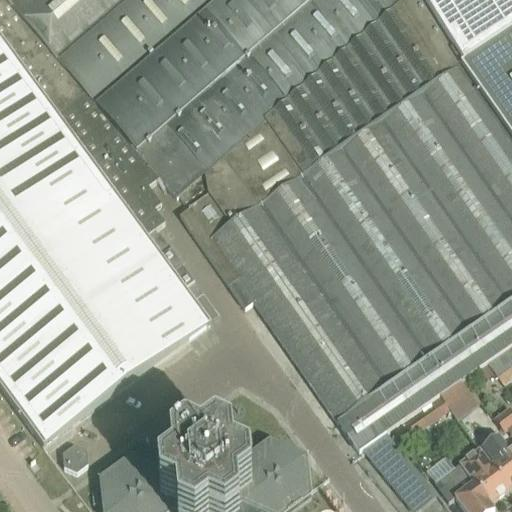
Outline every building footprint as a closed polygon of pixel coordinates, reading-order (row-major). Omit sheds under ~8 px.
[(511,0),(0,0),(0,391),(44,451),(189,345),(210,329),(209,327),(193,306),(202,300),(203,298),(183,271),(184,271),(159,236),(157,238),(155,234),(165,227),(155,213),(162,208),(149,191),(160,183),(176,202),(179,199),(184,207),(208,191),(209,197),(188,212),(189,214),(180,220),(229,289),(245,313),(245,314),(254,307),(337,428),(338,426),(359,457),(362,455),(386,437),(419,414),(440,400),(464,384),(474,377),(488,367),(511,350),(511,0)] [(511,350),(488,367),(495,377),(498,381),(511,370),(511,350)] [(488,367),(474,377),(483,387),(495,377),(488,367)] [(479,404),(464,384),(440,400),(455,420),(479,404)] [(426,432),(441,421),(433,409),(418,420),(426,432)] [(511,419),(508,414),(494,424),(503,436),(507,433),(511,440),(511,419)] [(402,448),(426,432),(418,420),(394,437),(402,448)] [(510,493),(511,491),(511,455),(499,439),(480,453),(491,469),(493,467),(501,478),(500,479),(510,493)] [(99,483),(102,511),(237,511),(242,509),(248,511),(296,511),(312,501),(307,461),(270,444),(237,468),(201,452),(168,475),(132,459),(99,483)] [(87,456),(74,450),(63,459),(64,472),(77,478),(88,470),(87,456)] [(469,462),(460,468),(490,508),(510,493),(500,479),(501,478),(493,467),(491,469),(480,453),(469,462)] [(448,506),(455,501),(463,511),(492,511),(490,508),(460,468),(434,487),(448,506)]
